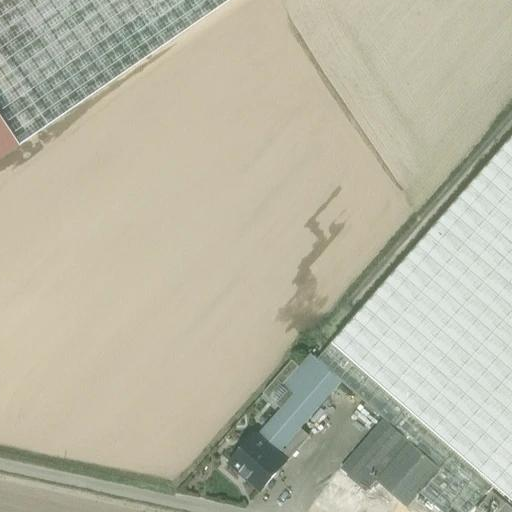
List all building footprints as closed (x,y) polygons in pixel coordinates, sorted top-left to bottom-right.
[(0,0),(0,122),(17,148),(234,0),(0,0)] [(0,122),(0,159),(17,148),(0,122)] [(511,125),(324,341),(330,346),(317,361),(341,382),(384,421),(409,443),(416,449),(421,443),(446,464),(440,470),(420,494),(439,511),(470,511),(492,488),(511,505),(511,125)] [(311,355),(284,386),(294,395),(305,383),(325,401),(341,382),(317,361),(311,355)] [(294,395),(257,438),(277,456),(301,429),(325,401),(305,383),(294,395)] [(384,421),(340,471),(366,494),(388,468),(409,443),(384,421)] [(277,456),(285,463),(309,436),(301,429),(277,456)] [(255,436),(230,464),(261,491),(285,463),(277,456),(257,438),(255,436)] [(416,449),(409,443),(388,468),(418,495),(420,494),(440,470),(416,449)] [(446,464),(421,443),(416,449),(440,470),(446,464)] [(403,511),(418,495),(388,468),(366,494),(385,511),(403,511)] [(361,511),(355,506),(366,494),(340,471),(327,486),(352,509),(349,511),(361,511)] [(439,511),(420,494),(418,495),(403,511),(439,511)]
